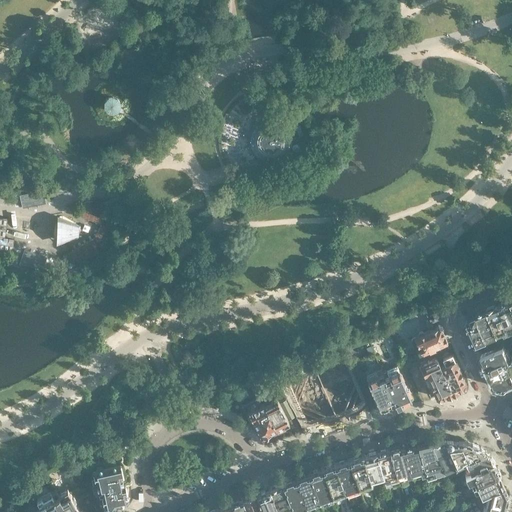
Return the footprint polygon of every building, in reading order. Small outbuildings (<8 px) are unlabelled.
[(121,107),(121,101),(118,97),(113,95),(108,96),(104,100),(103,106),(107,111),(113,113),(118,111),(120,108),(121,107)] [(291,144),(291,141),(290,137),(289,133),(288,130),(286,127),(282,124),(279,122),(275,121),(271,120),(268,120),(264,121),(261,123),(257,125),(254,129),(252,132),(250,136),(250,140),(250,144),(251,148),(253,152),(256,155),(258,157),(261,159),(265,161),(270,161),(273,161),(277,160),(281,158),(284,156),(287,153),(289,148),(291,144)] [(120,194),(102,202),(105,209),(123,201),(120,194)] [(104,220),(85,212),(83,218),(101,226),(104,220)] [(9,216),(0,215),(0,252),(14,254),(16,236),(7,235),(9,216)] [(57,219),(56,246),(83,238),(83,226),(57,219)] [(101,226),(96,238),(103,241),(108,229),(101,226)] [(93,241),(71,252),(78,264),(99,253),(93,241)] [(511,301),(511,299),(500,303),(511,330),(511,329),(511,301)] [(433,327),(431,322),(441,318),(438,312),(443,310),(444,310),(440,302),(424,309),(427,316),(425,317),(428,323),(426,323),(429,329),(414,335),(415,336),(412,337),(411,339),(414,345),(417,346),(419,352),(447,340),(441,327),(442,325),(438,323),(437,325),(433,327)] [(511,330),(500,303),(488,308),(499,332),(505,329),(506,332),(511,330)] [(499,333),(499,332),(488,308),(476,313),(477,314),(477,315),(487,339),(499,333)] [(487,339),(477,315),(477,314),(472,316),(473,317),(469,319),(467,323),(476,344),(478,346),(485,343),(484,340),(487,339)] [(510,355),(505,344),(481,355),(483,359),(482,359),(486,366),(510,355)] [(436,354),(433,348),(426,351),(429,357),(436,354)] [(411,358),(409,352),(402,355),(405,361),(411,358)] [(464,383),(458,369),(459,367),(458,365),(456,364),(452,354),(443,358),(446,364),(441,366),(453,393),(458,391),(457,390),(463,387),(464,388),(466,384),(464,383)] [(491,377),(511,368),(511,367),(511,359),(510,355),(486,366),(491,377)] [(453,393),(441,366),(437,357),(421,364),(424,372),(424,376),(428,386),(431,387),(432,386),(437,396),(437,397),(440,398),(440,397),(447,395),(447,396),(453,393)] [(343,360),(290,383),(293,388),(292,388),(294,393),(306,421),(307,420),(310,422),(315,420),(316,416),(321,414),(322,417),(336,411),(337,413),(342,411),(346,412),(350,410),(351,407),(352,407),(352,406),(361,401),(343,360)] [(411,397),(397,365),(383,371),(397,404),(402,402),(401,401),(411,397)] [(397,404),(383,371),(381,368),(366,374),(380,406),(389,402),(390,404),(395,402),(396,404),(397,404)] [(511,369),(511,368),(491,377),(491,378),(494,384),(495,385),(502,388),(503,388),(510,385),(509,385),(511,383),(511,369)] [(288,420),(279,403),(276,396),(263,402),(276,428),(289,422),(288,420)] [(276,428),(263,402),(261,403),(257,397),(245,403),(248,410),(261,436),(276,428)] [(294,416),(286,399),(279,403),(288,420),(294,416)] [(455,463),(446,440),(431,442),(442,468),(455,463)] [(466,456),(460,440),(454,440),(453,440),(446,440),(455,463),(462,460),(461,458),(466,456)] [(485,450),(481,446),(480,446),(467,441),(468,441),(467,441),(460,440),(466,456),(467,457),(485,450)] [(442,468),(431,442),(418,445),(426,473),(442,468)] [(426,473),(418,445),(414,446),(413,444),(404,447),(411,471),(420,469),(421,474),(426,473)] [(411,471),(404,447),(399,448),(399,446),(390,448),(397,472),(406,470),(407,474),(412,473),(411,471)] [(397,472),(390,448),(376,451),(383,474),(385,481),(391,480),(389,474),(397,472)] [(493,461),(489,454),(485,450),(467,457),(465,458),(471,471),(493,461)] [(383,474),(376,451),(363,454),(370,477),(383,474)] [(370,477),(363,454),(349,458),(358,484),(364,482),(366,488),(373,486),(370,477)] [(358,484),(349,458),(335,463),(345,488),(352,486),(354,491),(360,489),(358,484)] [(498,473),(495,466),(493,461),(471,471),(466,474),(468,480),(473,478),(475,483),(498,473)] [(123,484),(121,474),(123,473),(122,471),(123,471),(124,469),(123,465),(121,464),(120,462),(93,468),(93,471),(94,477),(89,478),(94,489),(96,490),(101,489),(123,484)] [(345,488),(335,463),(335,462),(322,467),(331,491),(332,491),(339,489),(341,494),(347,492),(345,488)] [(331,491),(322,467),(308,472),(318,497),(319,496),(326,494),(328,499),(334,496),(332,491),(331,491)] [(318,497),(308,472),(295,477),(305,502),(306,502),(313,499),(315,504),(321,502),(319,496),(318,497)] [(504,486),(498,473),(475,483),(471,485),(477,498),(485,494),(504,486)] [(305,502),(295,477),(282,482),(292,507),(299,504),(301,509),(308,507),(306,502),(305,502)] [(94,490),(88,480),(83,482),(89,491),(94,490)] [(292,507),(282,482),(277,484),(269,487),(279,511),(286,509),(287,511),(291,511),(294,511),(292,507)] [(127,497),(126,489),(125,483),(123,484),(101,489),(102,493),(101,494),(103,501),(104,505),(105,505),(109,508),(113,507),(116,502),(125,500),(126,501),(128,497),(127,497)] [(504,511),(508,495),(504,486),(485,494),(490,495),(488,507),(504,511)] [(279,511),(269,487),(256,492),(263,511),(279,511)] [(81,511),(70,492),(67,488),(53,496),(62,511),(81,511)] [(62,511),(53,496),(50,491),(36,498),(40,504),(44,511),(62,511)] [(263,511),(256,492),(242,498),(247,511),(263,511)] [(247,511),(242,498),(230,503),(233,511),(247,511)] [(481,511),(476,498),(463,503),(467,511),(481,511)] [(233,511),(230,503),(216,508),(207,511),(233,511)]
